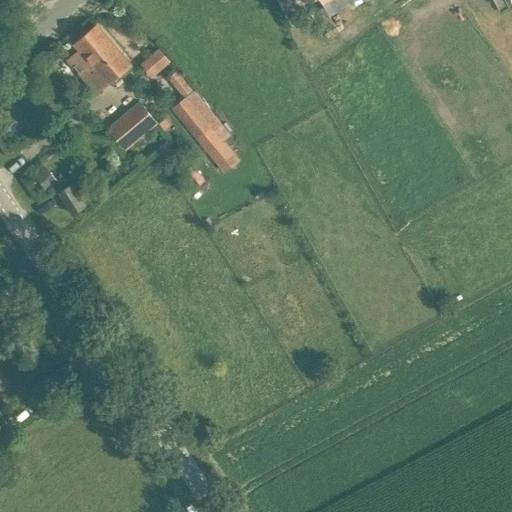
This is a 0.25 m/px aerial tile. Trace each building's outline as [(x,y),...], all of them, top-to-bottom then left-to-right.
[(69,58),(97,92),(131,63),(98,25),(76,43),(81,48),(69,58)] [(159,48),(148,58),(159,70),(170,60),(159,48)] [(177,71),(169,78),(184,95),(192,88),(177,71)] [(188,97),(174,108),(225,170),(239,159),(223,140),(188,97)] [(109,127),(128,148),(159,120),(141,99),(109,127)] [(166,117),(160,122),(165,129),(172,124),(166,117)] [(46,164),(35,174),(49,189),(60,179),(46,164)] [(190,171),(200,183),(206,179),(195,167),(190,171)] [(59,190),(73,213),(86,205),(72,182),(59,190)]
